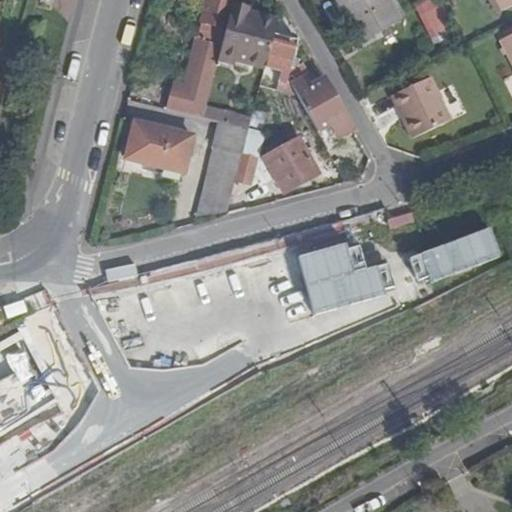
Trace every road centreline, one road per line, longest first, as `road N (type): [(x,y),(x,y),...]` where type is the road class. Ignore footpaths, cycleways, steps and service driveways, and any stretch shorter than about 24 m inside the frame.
road 1 (residential): [(49,257),(84,268),(400,188)]
road 2 (residential): [(49,257),(125,0)]
road 3 (residential): [(400,188),(290,0)]
road 4 (residential): [(336,511),(511,420)]
